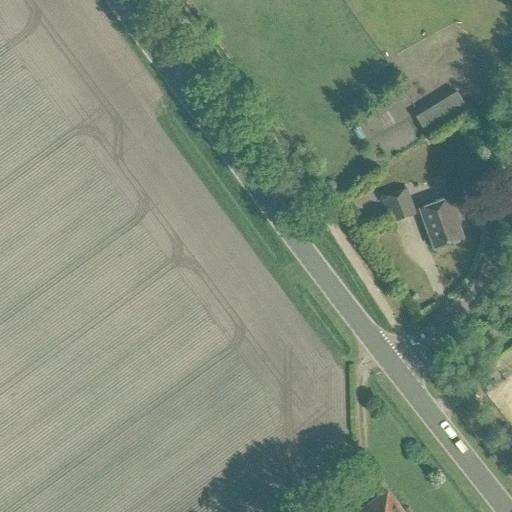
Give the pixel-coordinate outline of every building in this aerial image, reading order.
[(456,94),(449,79),(411,96),(417,111),(456,94)] [(426,134),(466,109),(460,98),(419,123),(426,134)] [(383,198),(392,224),(418,215),(409,189),(383,198)] [(461,227),(452,199),(420,210),(433,249),(463,240),(460,230),(461,227)] [(399,511),(387,493),(362,511),(399,511)]
